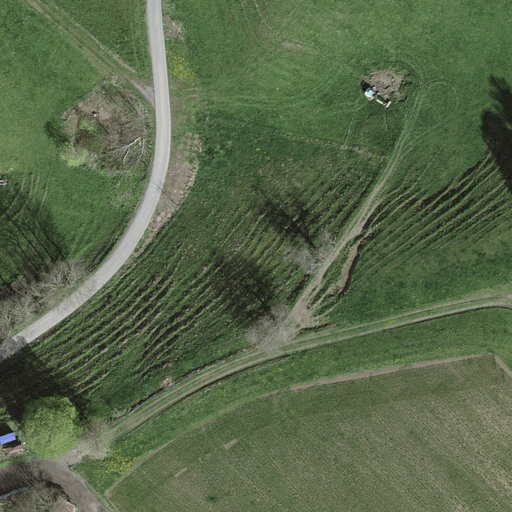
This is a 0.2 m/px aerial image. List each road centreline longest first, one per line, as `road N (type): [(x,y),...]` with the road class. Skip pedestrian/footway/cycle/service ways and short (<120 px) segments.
road 1 (track): [(511,300),(483,297),(199,381),(41,479)]
road 2 (unclassified): [(0,354),(100,278),(144,215),(163,136),(154,0)]
road 3 (track): [(42,0),(162,97)]
